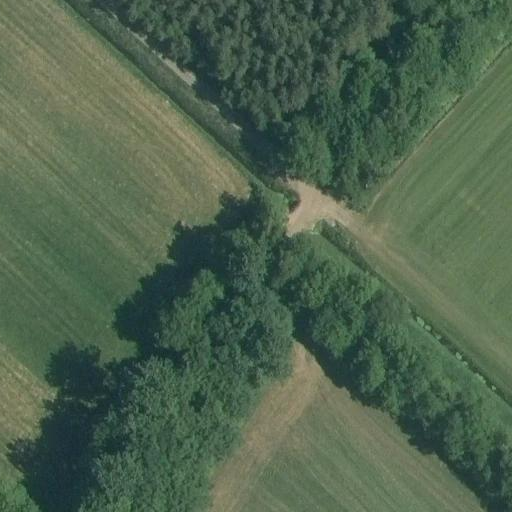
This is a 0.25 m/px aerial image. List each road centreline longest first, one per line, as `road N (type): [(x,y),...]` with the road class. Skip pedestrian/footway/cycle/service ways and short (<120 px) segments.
road 1 (track): [(96,511),(122,487),(288,235),(344,103),(429,0)]
road 2 (track): [(355,224),(94,0)]
